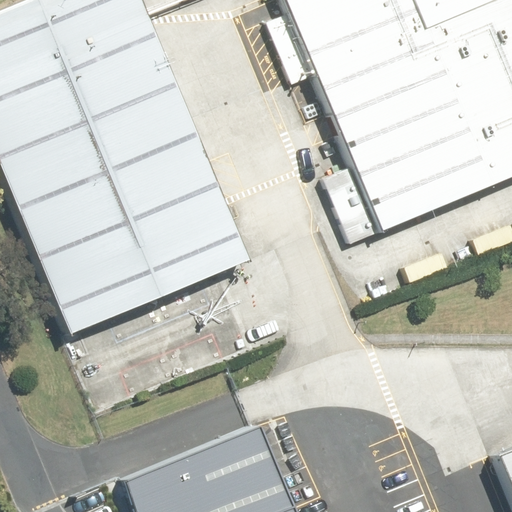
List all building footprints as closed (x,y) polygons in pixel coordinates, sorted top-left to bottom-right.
[(222,245),(121,0),(0,0),(0,205),(46,317),(222,245)] [(511,143),(511,0),(264,0),(350,209),(511,143)] [(260,7),(237,16),(265,89),(288,80),(260,7)] [(500,244),(493,228),(456,246),(463,261),(500,244)] [(501,511),(511,511),(511,417),(470,435),(501,511)] [(283,511),(245,421),(111,478),(125,511),(283,511)]
